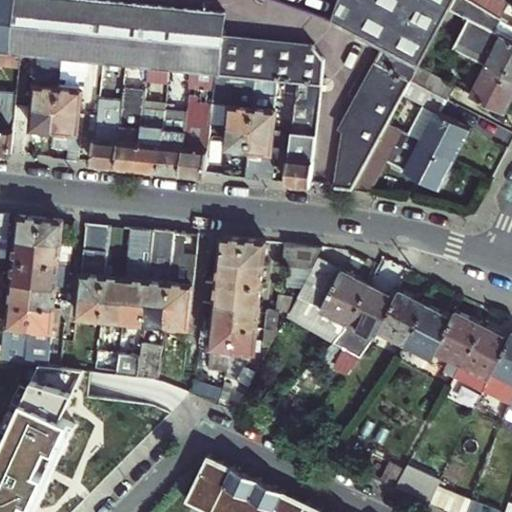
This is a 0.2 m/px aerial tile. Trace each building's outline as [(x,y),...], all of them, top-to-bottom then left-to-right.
[(0,0),(0,51),(22,54),(30,54),(41,56),(65,58),(88,60),(98,61),(104,62),(129,65),(151,67),(172,69),(194,71),(218,74),(224,75),(230,75),(257,78),(278,80),(290,81),(292,82),(299,82),(322,85),(325,59),(314,44),(223,35),(225,12),(94,0),(0,0)] [(451,8),(455,0),(337,0),(331,20),(358,35),(356,39),(365,45),(368,40),(383,48),(341,129),(345,131),(335,187),(345,188),(354,189),(389,124),(405,94),(411,82),(427,53),(451,8)] [(511,22),(502,17),(468,0),(455,0),(451,8),(468,17),(453,47),(486,65),(511,78),(511,22)] [(468,0),(502,17),(509,4),(502,0),(468,0)] [(0,51),(0,63),(21,66),(22,58),(22,54),(0,51)] [(411,82),(448,101),(456,87),(426,71),(433,57),(427,53),(411,82)] [(59,108),(62,86),(64,69),(64,64),(65,58),(41,56),(36,106),(59,108)] [(22,58),(21,66),(19,89),(27,90),(29,59),(22,58)] [(65,58),(64,64),(88,67),(88,60),(65,58)] [(511,78),(486,65),(471,95),(505,113),(511,100),(511,78)] [(104,67),(97,66),(94,99),(100,100),(101,97),(103,77),(104,67)] [(151,67),(149,80),(171,83),(172,69),(151,67)] [(86,72),(64,69),(62,86),(59,108),(82,111),(86,72)] [(194,71),(192,87),(216,89),(217,79),(218,74),(194,71)] [(253,129),(257,78),(230,75),(224,75),(224,80),(217,79),(216,89),(215,103),(233,105),(230,127),(253,129)] [(276,108),(278,80),(257,78),(253,129),(276,131),(278,114),(276,108)] [(294,123),(298,87),(291,86),(292,82),(290,81),(286,123),(294,123)] [(298,87),(294,123),(293,133),(288,183),(301,184),(313,185),(322,85),(299,82),(298,87)] [(409,134),(456,159),(466,140),(472,129),(442,113),(448,101),(411,82),(405,94),(424,104),(409,134)] [(131,166),(140,167),(147,100),(148,90),(127,88),(125,100),(118,165),(131,166)] [(17,122),(18,104),(18,100),(9,99),(10,94),(0,92),(0,152),(1,153),(14,154),(17,122)] [(207,175),(212,130),(212,125),(215,103),(206,102),(206,96),(191,95),(190,110),(183,172),(195,173),(207,175)] [(118,165),(125,100),(101,97),(100,100),(99,113),(97,137),(94,162),(107,164),(118,165)] [(161,170),(168,107),(169,102),(147,100),(140,167),(150,168),(161,170)] [(25,123),(27,105),(18,104),(17,122),(25,123)] [(59,108),(36,106),(34,127),(57,130),(59,108)] [(171,171),(183,172),(190,110),(168,107),(161,170),(171,171)] [(80,127),(82,111),(59,108),(57,130),(55,146),(70,148),(69,159),(75,160),(81,160),(83,136),(79,132),(80,127)] [(99,113),(92,112),(90,137),(97,137),(99,113)] [(409,134),(389,124),(354,189),(362,191),(371,193),(388,161),(394,164),(409,134)] [(253,129),(230,127),(229,149),(251,151),(253,129)] [(276,131),(253,129),(251,151),(248,178),(263,180),(275,181),(277,159),(280,159),(283,132),(276,131)] [(440,189),(456,159),(409,134),(394,164),(440,189)] [(7,214),(0,213),(0,236),(8,237),(8,231),(9,220),(6,220),(7,214)] [(41,241),(43,218),(32,217),(21,216),(18,238),(41,241)] [(52,219),(43,218),(41,241),(39,263),(37,284),(56,286),(66,287),(67,278),(69,257),(70,242),(60,241),(61,230),(62,220),(52,219)] [(106,268),(111,225),(102,224),(87,222),(81,285),(80,295),(103,298),(106,276),(106,268)] [(126,278),(148,280),(153,229),(146,229),(131,227),(126,278)] [(171,283),(177,232),(169,231),(153,229),(148,280),(171,283)] [(196,253),(184,251),(186,233),(183,232),(177,232),(171,283),(192,285),(196,253)] [(224,237),(222,260),(242,262),(263,263),(266,241),(248,239),(224,237)] [(39,263),(41,241),(18,238),(16,260),(39,263)] [(323,247),(287,243),(284,265),(312,268),(318,257),(323,247)] [(334,337),(349,321),(352,318),(370,284),(356,277),(318,257),(312,268),(310,271),(301,290),(288,314),(334,337)] [(39,263),(16,260),(13,281),(37,284),(39,263)] [(219,281),(240,283),(242,262),(222,260),(220,271),(219,281)] [(263,263),(242,262),(240,283),(261,285),(262,276),(263,263)] [(284,269),(278,287),(301,290),(310,271),(284,269)] [(124,300),(126,278),(106,276),(103,298),(124,300)] [(146,303),(148,280),(126,278),(124,300),(146,303)] [(171,283),(148,280),(146,303),(169,305),(171,283)] [(205,302),(217,304),(238,306),(240,283),(219,281),(207,280),(206,291),(205,302)] [(13,281),(11,302),(35,304),(37,284),(13,281)] [(190,308),(192,285),(171,283),(169,305),(190,308)] [(261,285),(240,283),(238,306),(259,308),(260,298),(261,285)] [(56,286),(37,284),(35,304),(54,306),(55,298),(56,286)] [(383,291),(370,284),(352,318),(349,321),(334,337),(319,355),(344,375),(375,335),(379,329),(395,298),(383,291)] [(399,291),(395,298),(379,329),(407,343),(426,305),(416,299),(399,291)] [(103,298),(80,295),(79,306),(78,316),(101,319),(103,298)] [(124,300),(103,298),(101,319),(110,320),(122,321),(124,300)] [(146,303),(124,300),(122,321),(132,322),(144,324),(146,303)] [(0,355),(30,359),(35,304),(11,302),(8,324),(5,323),(4,342),(0,342),(0,355)] [(169,305),(146,303),(144,324),(154,325),(167,326),(169,305)] [(52,323),(54,306),(35,304),(30,359),(49,360),(52,323)] [(216,315),(215,324),(236,326),(238,306),(217,304),(216,315)] [(190,308),(169,305),(167,326),(177,327),(188,328),(190,308)] [(434,356),(453,318),(442,312),(426,305),(407,343),(434,356)] [(258,320),(259,308),(238,306),(236,326),(257,328),(258,320)] [(278,331),(280,310),(268,308),(265,329),(278,331)] [(456,312),(453,318),(434,356),(428,366),(456,379),(463,365),(483,326),(471,320),(456,312)] [(210,367),(227,370),(233,350),(236,326),(215,324),(210,367)] [(257,328),(236,326),(233,350),(227,370),(226,378),(236,382),(254,351),(255,341),(257,328)] [(486,386),(510,339),(499,334),(483,326),(463,365),(456,379),(483,392),(486,386)] [(511,335),(510,339),(486,386),(511,399),(511,335)] [(142,336),(142,341),(139,371),(156,373),(162,376),(164,359),(166,339),(142,336)] [(119,351),(117,368),(139,371),(142,341),(120,339),(119,351)] [(119,351),(98,348),(97,366),(117,368),(119,351)] [(182,361),(164,359),(162,376),(180,378),(182,361)] [(84,369),(39,365),(0,447),(0,511),(20,511),(26,501),(31,504),(40,508),(54,479),(39,472),(51,448),(55,450),(65,455),(79,426),(62,418),(66,410),(75,389),(84,369)] [(220,404),(223,390),(194,378),(188,388),(220,404)] [(230,462),(213,454),(192,497),(222,511),(329,511),(316,505),(292,493),(271,483),(250,473),(230,462)] [(395,463),(384,482),(395,488),(405,468),(395,463)] [(405,468),(395,488),(430,504),(438,486),(441,481),(407,465),(405,468)] [(438,486),(430,504),(446,511),(466,511),(471,501),(438,486)]
